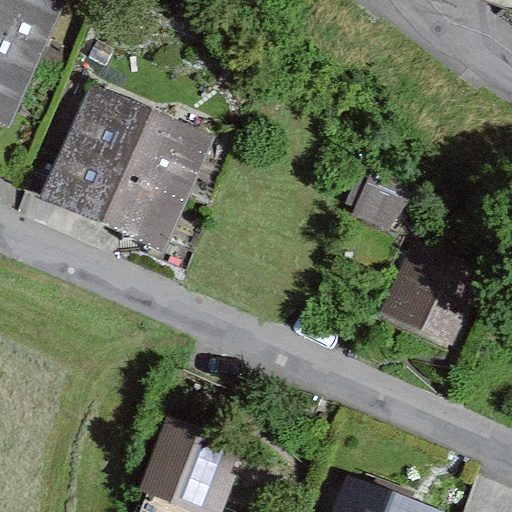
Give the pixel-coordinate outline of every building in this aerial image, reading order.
[(0,0),(0,100),(42,0),(0,0)] [(196,141),(86,90),(37,195),(147,246),(196,141)] [(412,247),(376,315),(444,350),(480,282),(412,247)] [(209,511),(234,454),(160,423),(131,493),(175,511),(209,511)] [(406,511),(341,484),(328,511),(406,511)]
